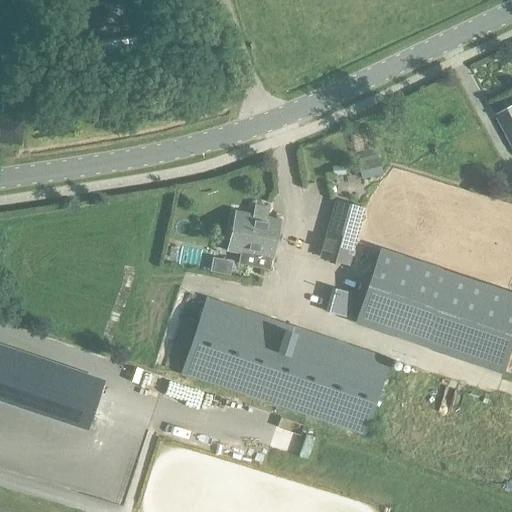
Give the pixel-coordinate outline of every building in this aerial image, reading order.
[(86,25),(98,20),(91,5),(79,10),(86,25)] [(511,109),(497,118),(511,146),(511,109)] [(0,115),(0,145),(22,147),(25,118),(0,115)] [(436,145),(431,149),(435,157),(441,154),(436,145)] [(376,147),(355,153),(362,182),(383,176),(376,147)] [(332,177),(345,176),(345,168),(332,168),(332,177)] [(336,203),(320,258),(349,266),(365,211),(336,203)] [(256,207),(254,217),(237,214),(229,253),(242,256),(240,265),(270,271),(272,262),(280,222),(267,219),(269,209),(256,207)] [(506,374),(509,375),(511,366),(511,292),(379,249),(354,323),(506,374)] [(232,262),(212,258),(209,272),(229,276),(232,262)] [(356,295),(337,290),(330,313),(349,318),(356,295)] [(207,299),(181,376),(366,438),(392,361),(207,299)] [(14,352),(0,347),(0,395),(50,413),(49,416),(85,429),(101,381),(65,369),(64,372),(13,355),(14,352)] [(89,491),(105,453),(37,423),(20,461),(89,491)] [(99,497),(120,501),(124,472),(104,469),(99,497)]
